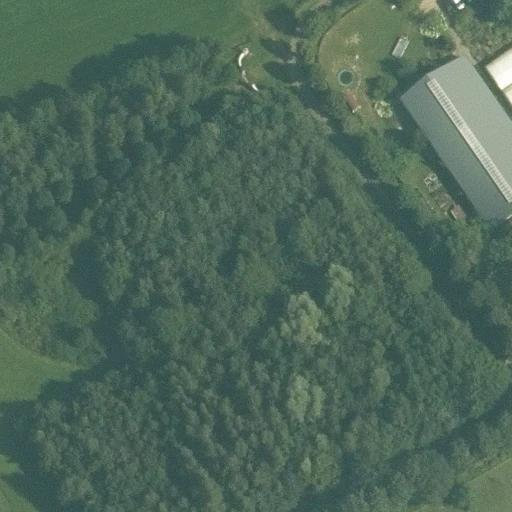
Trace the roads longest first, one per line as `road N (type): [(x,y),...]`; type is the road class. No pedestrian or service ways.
road 1 (unknown): [(511,411),(357,124)]
road 2 (unclassified): [(511,421),(314,511)]
